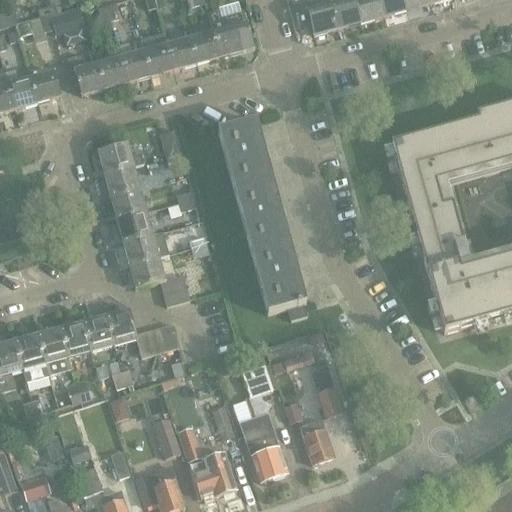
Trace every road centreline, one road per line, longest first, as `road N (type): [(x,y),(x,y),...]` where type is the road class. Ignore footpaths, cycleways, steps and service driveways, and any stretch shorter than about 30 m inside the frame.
road 1 (residential): [(447,448),(337,265),(286,73)]
road 2 (residential): [(95,277),(62,139),(286,73)]
road 3 (residential): [(286,73),(511,10)]
road 4 (residential): [(328,511),(374,496),(447,448)]
road 5 (residential): [(95,277),(207,340)]
